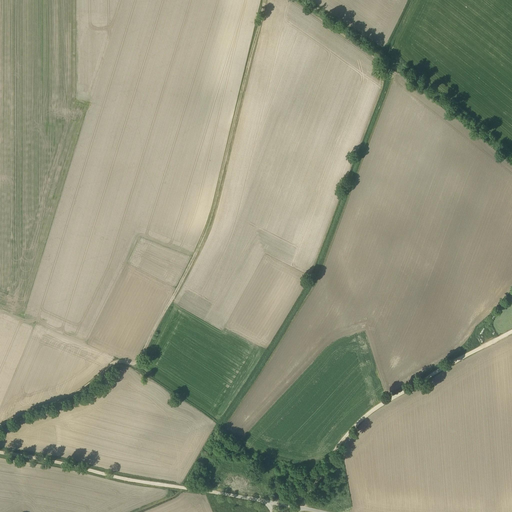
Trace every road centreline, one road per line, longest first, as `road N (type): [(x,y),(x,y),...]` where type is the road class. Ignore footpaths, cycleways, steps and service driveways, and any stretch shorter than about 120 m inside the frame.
road 1 (track): [(0,425),(68,397),(114,362),(133,368),(139,359),(212,219),(264,0)]
road 2 (track): [(511,331),(358,423),(300,508)]
road 3 (track): [(0,452),(218,493)]
